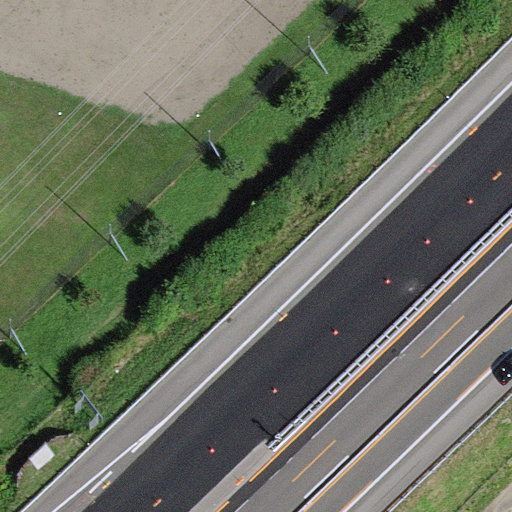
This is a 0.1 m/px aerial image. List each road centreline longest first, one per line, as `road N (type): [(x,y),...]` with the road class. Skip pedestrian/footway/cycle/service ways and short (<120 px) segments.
road 1 (motorway): [(511,148),(138,511)]
road 2 (motorway): [(289,511),(511,297)]
